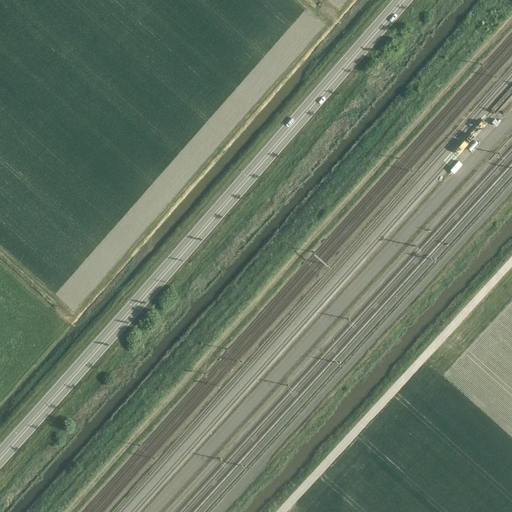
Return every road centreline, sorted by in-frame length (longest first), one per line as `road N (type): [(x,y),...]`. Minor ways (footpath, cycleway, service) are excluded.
road 1 (track): [(511,14),(67,511)]
road 2 (secondary): [(0,457),(401,0)]
road 3 (track): [(282,511),(511,262)]
